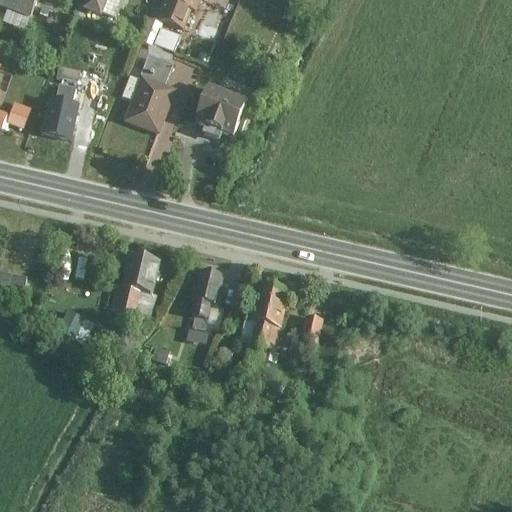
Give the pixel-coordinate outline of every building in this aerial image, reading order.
[(54,0),(0,0),(0,7),(45,25),(54,0)] [(130,0),(86,0),(83,10),(121,25),(130,0)] [(212,0),(167,0),(159,22),(199,37),(212,0)] [(156,47),(177,55),(183,38),(163,30),(156,47)] [(191,75),(155,61),(130,126),(166,140),(191,75)] [(14,78),(0,72),(0,113),(0,114),(14,78)] [(99,81),(60,74),(48,139),(88,146),(99,81)] [(266,110),(217,92),(203,130),(251,149),(266,110)] [(158,322),(169,266),(147,262),(140,296),(123,293),(119,315),(158,322)] [(234,280),(207,273),(195,326),(222,332),(234,280)] [(0,285),(25,291),(27,282),(0,276),(0,285)] [(302,300),(276,293),(263,350),(282,354),(287,333),(294,335),(302,300)] [(69,314),(61,336),(79,342),(87,320),(69,314)] [(331,324),(314,321),(308,347),(325,351),(331,324)]
